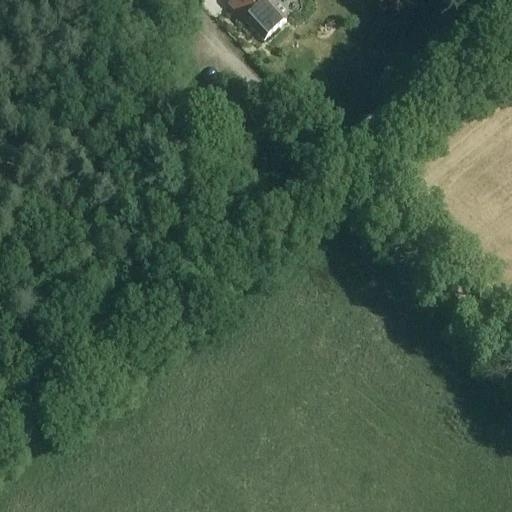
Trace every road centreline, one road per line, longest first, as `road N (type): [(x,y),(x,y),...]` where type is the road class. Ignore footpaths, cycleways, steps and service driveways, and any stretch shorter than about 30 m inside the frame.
road 1 (track): [(202,34),(511,352)]
road 2 (track): [(0,402),(294,172),(323,159)]
road 3 (track): [(323,159),(511,15)]
